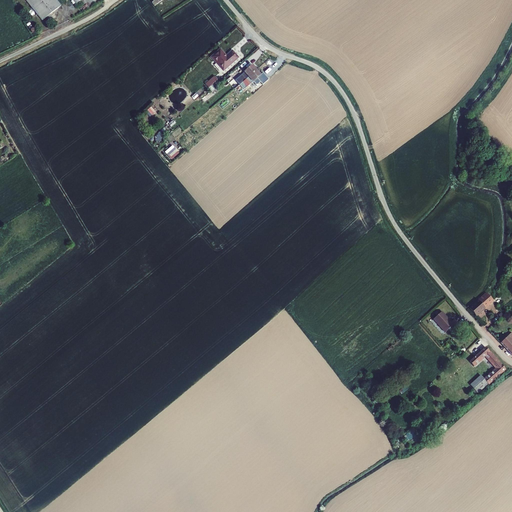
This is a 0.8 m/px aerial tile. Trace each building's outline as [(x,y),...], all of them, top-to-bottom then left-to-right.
[(61,6),(55,0),(25,0),(42,21),(46,18),(53,12),(61,6)] [(55,14),(53,12),(46,18),(50,23),(54,20),(51,17),(55,14)] [(217,50),(225,59),(244,42),(236,33),(217,50)] [(254,53),(244,42),(225,59),(224,60),(229,64),(234,70),(234,71),(254,53)] [(239,85),(256,70),(252,66),(236,80),(235,80),(239,85)] [(261,75),(256,70),(239,85),(242,89),(250,82),(251,84),(253,82),(261,75)] [(263,78),(261,75),(253,82),(255,85),(263,78)] [(208,87),(218,80),(215,76),(205,83),(208,87)] [(243,90),(248,95),(252,90),(248,86),(243,90)] [(174,146),(166,152),(172,159),(180,154),(174,146)] [(469,309),(476,316),(489,305),(488,303),(491,301),(484,293),(480,296),(482,298),(469,309)] [(442,312),(433,319),(445,333),(449,329),(450,330),(452,329),(454,327),(457,324),(454,320),(451,322),(442,312)] [(511,355),(511,334),(510,332),(499,342),(511,355)] [(480,349),(480,353),(470,362),(474,367),(485,356),(496,369),(484,380),(488,384),(488,385),(505,369),(486,348),(483,350),(480,349)] [(477,393),(488,384),(484,380),(481,376),(470,385),(477,393)] [(406,434),(408,439),(417,436),(415,431),(406,434)]
